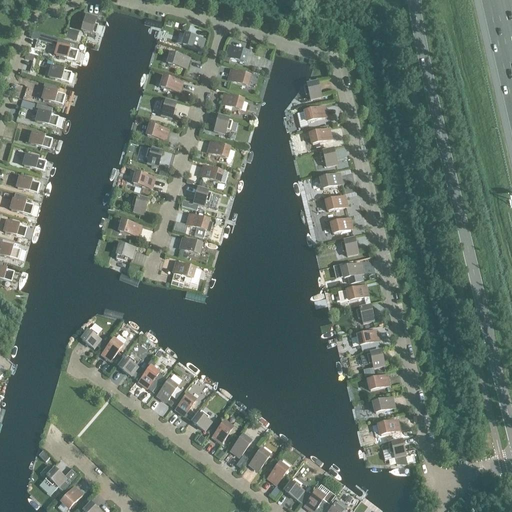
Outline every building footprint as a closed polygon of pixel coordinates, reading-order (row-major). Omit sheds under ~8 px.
[(96,20),(86,17),(82,32),(96,36),(99,26),(95,25),(96,20)] [(68,30),(66,39),(76,42),(79,33),(68,30)] [(201,52),(204,41),(186,36),(183,47),(201,52)] [(75,63),(78,52),(58,47),(56,57),(75,63)] [(245,64),(248,54),(229,49),(227,57),(226,59),(230,60),(245,64)] [(26,54),(24,60),(33,63),(35,57),(26,54)] [(186,71),(189,60),(171,55),(168,65),(186,71)] [(69,85),(72,74),(52,69),(49,79),(69,85)] [(247,88),(250,78),(232,73),(229,83),(247,88)] [(179,95),(182,84),(164,79),(161,89),(179,95)] [(311,102),(321,99),(318,85),(304,88),(306,97),(309,97),(311,102)] [(63,107),(65,96),(46,91),(43,101),(63,107)] [(240,112),(243,102),(225,97),(222,107),(240,112)] [(27,110),(29,104),(22,102),(21,108),(27,110)] [(172,121),(176,107),(162,102),(159,112),(163,113),(162,118),(172,121)] [(307,124),(326,119),(323,109),(305,113),(307,124)] [(56,129),(59,119),(39,113),(37,123),(56,129)] [(230,132),(232,123),(218,119),(214,133),(225,136),(226,131),(230,132)] [(166,143),(169,132),(150,127),(147,137),(166,143)] [(313,146),(331,142),(329,131),(310,136),(313,146)] [(50,151),(53,141),(33,135),(30,145),(50,151)] [(226,160),(229,150),(211,145),(208,155),(226,160)] [(158,169),(162,155),(148,151),(146,160),(149,161),(148,166),(158,169)] [(334,167),(337,166),(334,152),(319,155),(322,165),(325,164),(326,169),(327,168),(334,167)] [(43,173),(46,163),(27,157),(24,168),(43,173)] [(219,184),(222,174),(204,169),(201,179),(219,184)] [(152,191),(155,180),(136,175),(133,185),(152,191)] [(323,191),(342,186),(339,176),(329,178),(321,180),(323,191)] [(37,195),(40,185),(20,179),(17,190),(37,195)] [(183,202),(181,207),(197,212),(198,206),(204,208),(204,207),(215,211),(219,197),(212,195),(198,191),(194,205),(183,202)] [(14,201),(11,212),(31,217),(34,207),(25,205),(27,199),(16,195),(14,201)] [(328,213),(347,209),(344,198),(326,203),(328,213)] [(144,217),(148,203),(134,199),(132,208),(135,209),(134,214),(144,217)] [(206,232),(209,222),(200,219),(190,217),(187,227),(206,232)] [(334,236),(352,231),(350,221),(339,223),(331,225),(334,236)] [(138,239),(141,228),(122,223),(119,234),(138,239)] [(24,240),(27,229),(8,224),(5,234),(24,240)] [(176,224),(176,232),(187,232),(187,225),(176,224)] [(199,256),(202,246),(183,241),(180,251),(199,256)] [(348,258),(358,256),(355,241),(340,245),(343,254),(346,253),(348,258)] [(0,256),(18,262),(21,251),(1,246),(0,250),(0,256)] [(132,261),(134,251),(120,247),(116,260),(126,263),(127,260),(132,261)] [(344,265),(341,266),(342,270),(344,280),(349,279),(351,286),(364,283),(362,276),(363,276),(360,266),(353,267),(353,266),(353,263),(344,265)] [(176,265),(173,275),(186,279),(185,283),(197,286),(201,272),(195,270),(176,265)] [(0,280),(12,284),(15,273),(0,269),(0,280)] [(349,303),(368,298),(366,288),(347,292),(349,303)] [(363,325),(374,323),(370,308),(356,312),(359,321),(362,320),(363,325)] [(94,351),(100,342),(96,339),(99,336),(91,330),(82,342),(94,351)] [(365,332),(357,334),(358,337),(360,348),(360,347),(362,355),(380,351),(378,343),(379,343),(376,333),(366,335),(365,332)] [(117,340),(124,344),(126,340),(119,336),(117,340)] [(111,363),(122,348),(114,341),(102,357),(111,363)] [(370,356),(367,356),(369,366),(373,365),(374,370),(384,368),(381,353),(370,356)] [(131,378),(137,370),(133,367),(136,364),(128,358),(119,369),(131,378)] [(148,367),(136,382),(139,384),(148,391),(152,394),(163,379),(159,375),(148,367)] [(363,371),(364,378),(375,376),(373,369),(363,371)] [(370,392),(389,388),(387,377),(368,382),(370,392)] [(169,401),(177,389),(169,383),(157,398),(166,404),(169,401)] [(184,418),(196,403),(187,396),(176,412),(184,418)] [(376,415),(394,410),(392,400),(373,404),(376,415)] [(205,433),(211,425),(207,422),(209,419),(201,413),(193,424),(205,433)] [(383,426),(379,427),(381,437),(384,436),(386,443),(401,440),(400,433),(397,422),(396,419),(382,422),(383,426)] [(221,446),(233,430),(224,424),(213,439),(221,446)] [(205,440),(200,437),(197,442),(201,446),(205,440)] [(240,459),(251,444),(243,438),(231,453),(240,459)] [(402,443),(388,446),(390,456),(394,455),(395,460),(397,467),(407,467),(406,459),(405,457),(402,443)] [(215,456),(215,457),(220,460),(224,454),(219,450),(215,456)] [(258,473),(270,458),(261,452),(250,467),(258,473)] [(46,464),(50,459),(43,453),(39,457),(46,464)] [(248,461),(243,457),(236,467),(241,471),(248,461)] [(277,487),(288,472),(279,465),(268,481),(277,487)] [(45,481),(39,488),(50,498),(58,489),(63,493),(70,485),(77,477),(72,471),(64,479),(55,471),(45,481)] [(293,482),(285,493),(297,502),(301,506),(308,497),(303,493),(299,490),(301,487),(293,482)] [(320,485),(318,490),(333,499),(336,494),(320,485)] [(276,488),(270,496),(276,500),(282,492),(277,488),(276,488)] [(69,511),(82,497),(75,490),(61,503),(69,511)] [(316,493),(305,508),(309,511),(324,511),(329,506),(323,502),(325,499),(316,493)] [(335,507),(330,511),(344,511),(347,508),(338,502),(335,507)]
